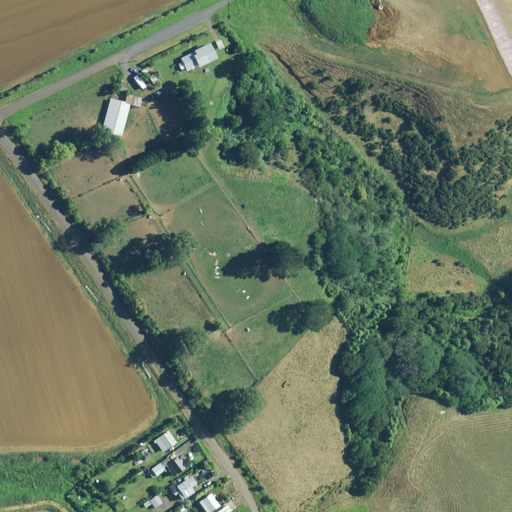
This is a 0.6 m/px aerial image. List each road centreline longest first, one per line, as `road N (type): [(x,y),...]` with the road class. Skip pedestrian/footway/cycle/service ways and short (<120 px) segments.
road 1 (unclassified): [(256,511),(0,135)]
road 2 (unclassified): [(0,114),(202,16)]
